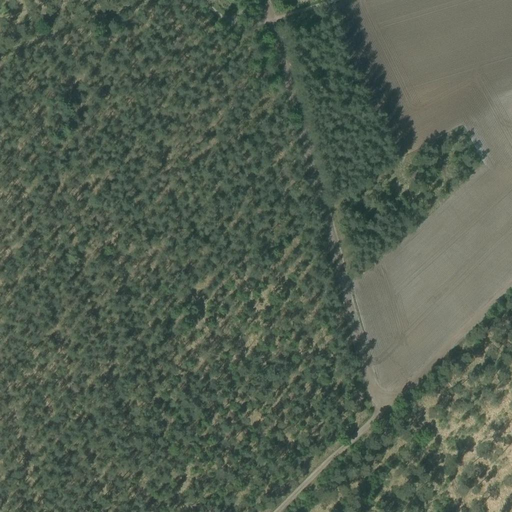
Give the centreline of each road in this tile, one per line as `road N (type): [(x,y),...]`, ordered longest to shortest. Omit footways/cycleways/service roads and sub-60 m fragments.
road 1 (track): [(378,415),(271,20)]
road 2 (track): [(378,415),(511,283)]
road 3 (track): [(147,0),(0,51)]
road 4 (track): [(378,415),(430,430),(464,511)]
road 5 (track): [(281,511),(378,415)]
